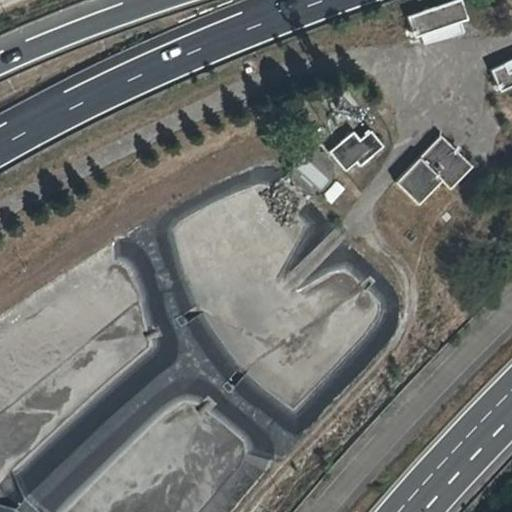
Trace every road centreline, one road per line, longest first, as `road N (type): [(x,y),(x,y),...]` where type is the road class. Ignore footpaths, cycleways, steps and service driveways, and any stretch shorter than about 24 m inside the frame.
road 1 (track): [(0,216),(72,171),(276,78),(336,61),(476,55)]
road 2 (track): [(355,213),(408,281),(404,344),(261,511)]
road 3 (motorway): [(332,0),(242,30),(0,148)]
road 4 (track): [(0,290),(113,216),(223,160),(281,148)]
road 5 (motorway): [(161,0),(0,66)]
road 6 (motorway): [(400,511),(511,403)]
